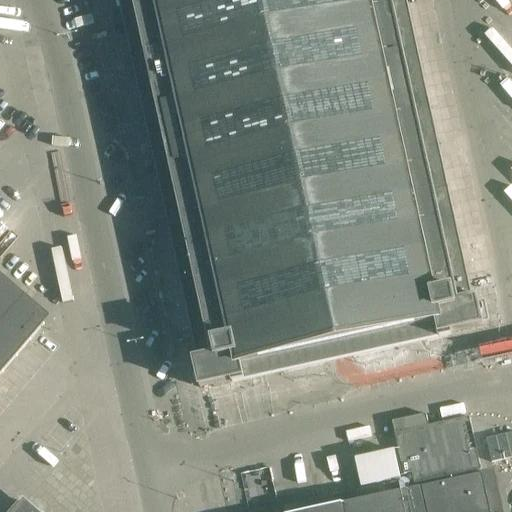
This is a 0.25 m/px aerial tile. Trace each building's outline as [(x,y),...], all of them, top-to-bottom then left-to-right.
[(472,300),(406,0),(119,0),(199,360),(194,361),(200,388),(232,381),(233,385),(245,382),(438,340),(452,337),(451,333),(483,326),(477,299),(472,300)] [(0,376),(45,324),(0,286),(0,376)] [(481,470),(470,418),(396,434),(404,475),(412,473),(415,485),(481,470)] [(511,458),(511,433),(486,439),(492,463),(511,458)] [(490,511),(482,474),(421,488),(426,511),(490,511)] [(426,511),(421,488),(343,505),(344,511),(426,511)] [(31,511),(19,501),(9,511),(31,511)]
